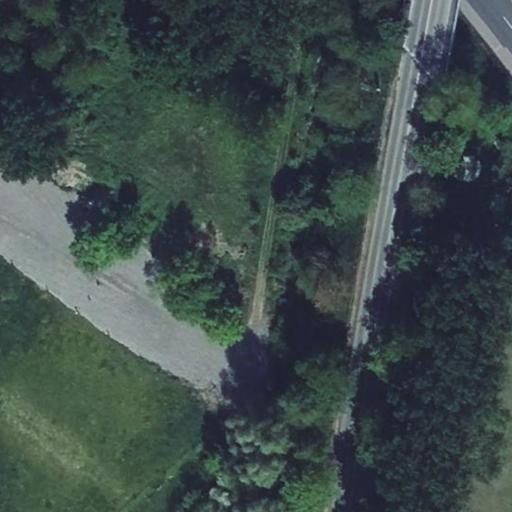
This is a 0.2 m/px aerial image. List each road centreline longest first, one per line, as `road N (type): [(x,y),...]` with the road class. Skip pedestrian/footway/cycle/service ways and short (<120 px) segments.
road 1 (tertiary): [(350,511),(435,0)]
road 2 (track): [(313,0),(241,422),(245,511)]
